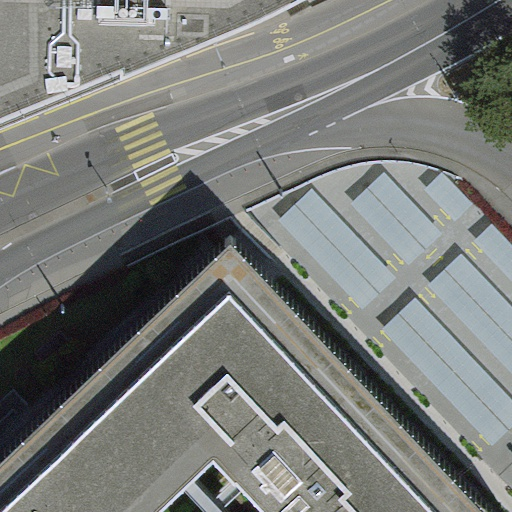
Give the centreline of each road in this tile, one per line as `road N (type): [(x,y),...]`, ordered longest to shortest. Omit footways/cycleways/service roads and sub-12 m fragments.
road 1 (unclassified): [(0,270),(257,146),(332,86)]
road 2 (unclassified): [(332,86),(144,144),(0,210)]
road 3 (unclassified): [(332,86),(420,50),(501,0)]
